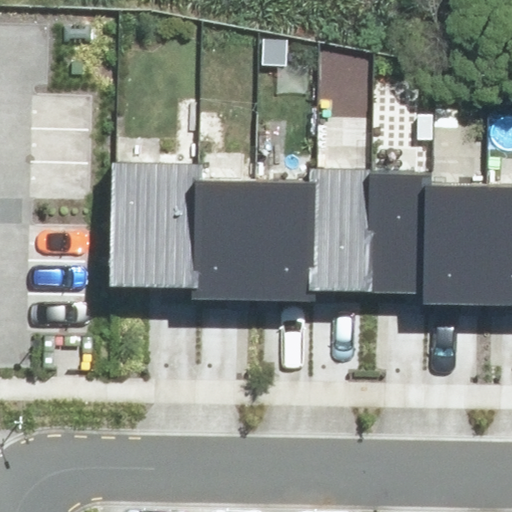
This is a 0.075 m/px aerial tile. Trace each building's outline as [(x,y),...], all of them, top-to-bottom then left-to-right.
[(116,270),(196,272),(198,168),(198,152),(119,151),(116,270)] [(312,272),(371,273),(373,163),(373,159),(315,158),(314,171),(312,272)] [(371,273),(429,275),(431,173),(432,164),(373,163),(371,273)] [(195,286),(254,287),(256,169),(198,168),(196,272),(195,286)] [(312,289),(312,272),(314,171),(256,169),(254,287),(312,289)] [(429,289),(487,290),(490,175),(431,173),(429,275),(429,289)] [(511,290),(511,175),(490,175),(487,290),(511,290)]
